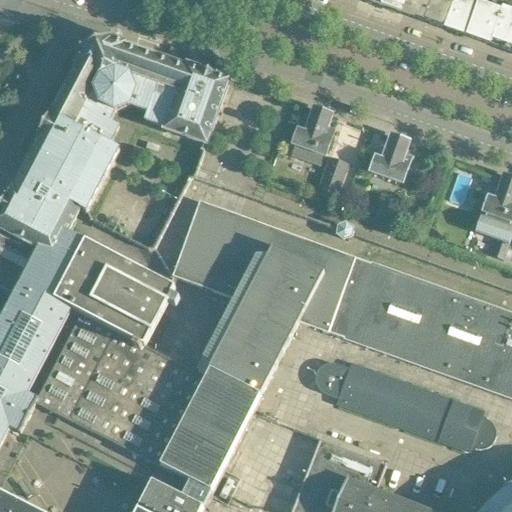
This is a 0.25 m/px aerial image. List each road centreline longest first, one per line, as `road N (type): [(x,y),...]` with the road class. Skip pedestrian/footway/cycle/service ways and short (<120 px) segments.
road 1 (tertiary): [(95,8),(511,149)]
road 2 (tertiary): [(511,84),(270,0)]
